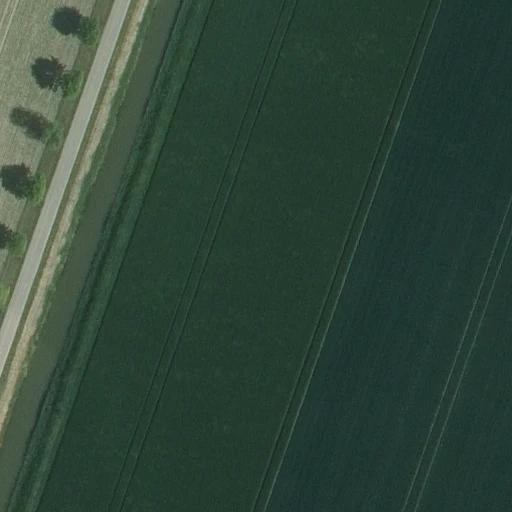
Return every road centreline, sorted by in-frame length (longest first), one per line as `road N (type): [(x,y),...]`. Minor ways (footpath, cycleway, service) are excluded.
road 1 (track): [(208,0),(31,511)]
road 2 (unclassified): [(0,351),(122,0)]
